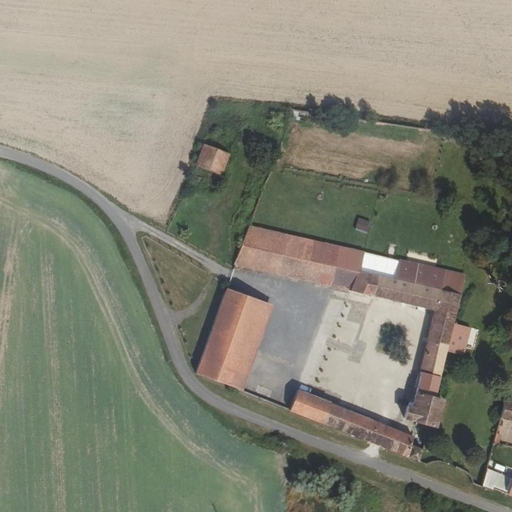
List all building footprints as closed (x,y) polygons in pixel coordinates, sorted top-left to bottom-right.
[(284,109),(283,119),(302,120),(303,110),(284,109)] [(210,156),(190,205),(215,213),(245,134),(226,126),(222,127),(210,156)] [(357,218),(355,230),(367,233),(370,222),(357,218)] [(237,267),(344,294),(357,256),(251,229),(237,267)] [(403,419),(433,429),(440,403),(433,401),(463,282),(357,256),(344,294),(436,317),(414,404),(408,402),(403,419)] [(269,311),(226,294),(197,371),(198,374),(239,389),(269,311)] [(291,409),(323,421),(330,404),(298,392),(291,409)] [(511,401),(509,401),(502,399),(496,419),(511,422),(511,401)] [(342,409),(330,404),(323,421),(335,426),(342,409)] [(376,422),(342,409),(335,426),(369,439),(376,422)] [(386,426),(376,422),(369,439),(379,443),(386,426)] [(411,436),(386,426),(379,443),(416,458),(421,447),(424,449),(430,434),(416,428),(411,436)] [(477,481),(511,494),(511,479),(495,473),(494,475),(480,470),(477,481)]
